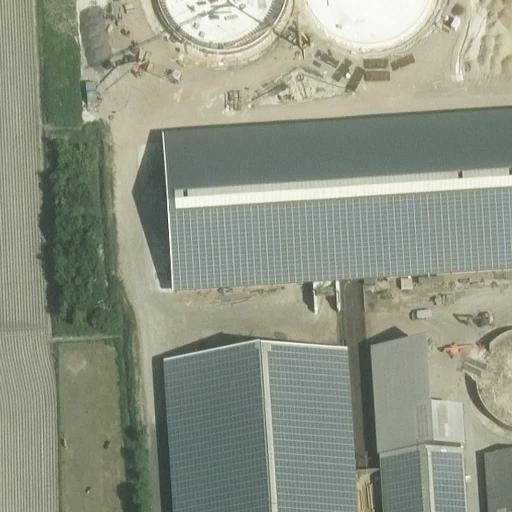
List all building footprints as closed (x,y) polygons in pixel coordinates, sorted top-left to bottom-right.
[(511,127),(172,151),(182,296),(511,273),(511,127)] [(511,304),(368,314),(377,461),(511,452),(511,304)] [(308,325),(347,323),(346,310),(307,312),(308,325)] [(356,511),(346,355),(165,366),(173,511),(356,511)] [(511,511),(511,455),(486,457),(489,511),(511,511)] [(466,511),(463,458),(380,463),(383,511),(466,511)]
